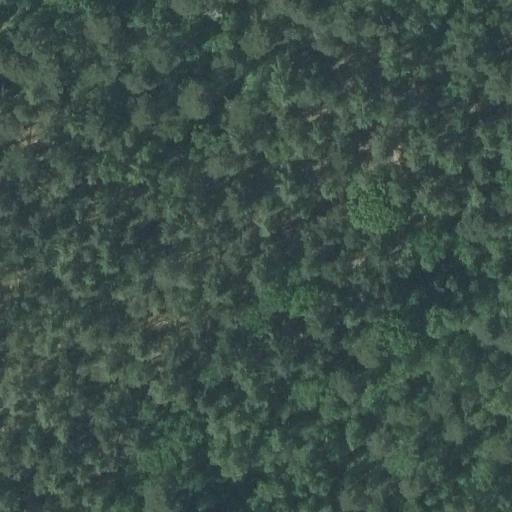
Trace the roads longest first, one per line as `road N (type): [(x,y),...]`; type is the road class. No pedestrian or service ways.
road 1 (track): [(511,411),(345,266),(511,197)]
road 2 (track): [(217,0),(511,85)]
